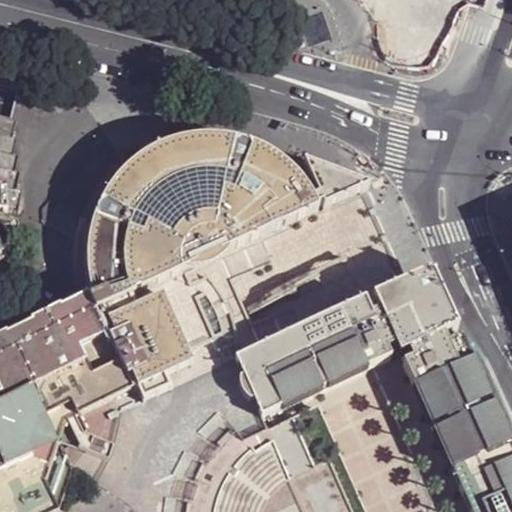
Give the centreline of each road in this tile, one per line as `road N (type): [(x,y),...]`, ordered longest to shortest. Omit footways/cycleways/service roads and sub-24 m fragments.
road 1 (secondary): [(276,86),(0,14)]
road 2 (residential): [(436,151),(425,188),(433,237),(489,350),(511,373)]
road 3 (residential): [(511,346),(472,247),(466,198),(485,152)]
road 4 (secondary): [(276,86),(347,129),(436,151)]
